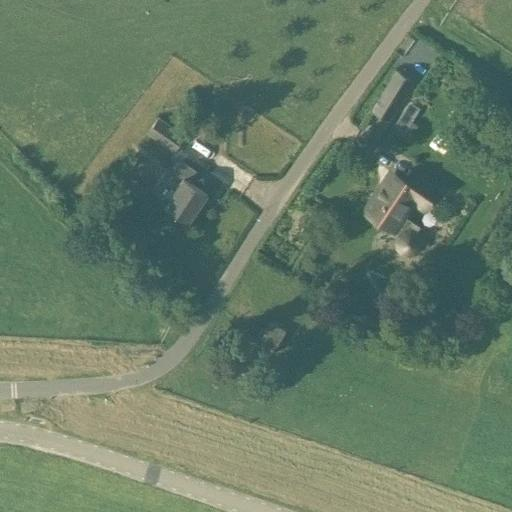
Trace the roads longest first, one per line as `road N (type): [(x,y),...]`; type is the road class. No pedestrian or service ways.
road 1 (unclassified): [(0,393),(125,385),(160,370),(420,0)]
road 2 (unclassified): [(0,431),(259,511)]
